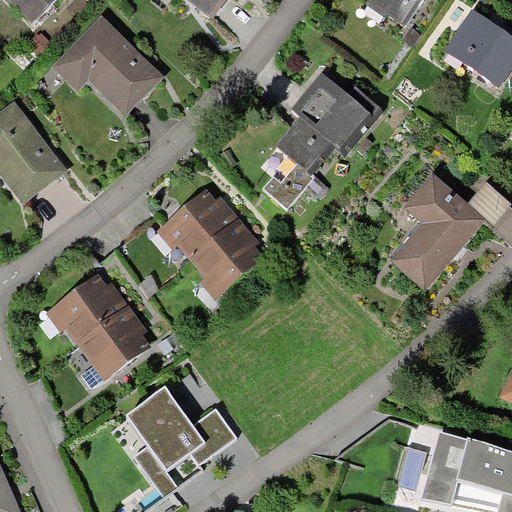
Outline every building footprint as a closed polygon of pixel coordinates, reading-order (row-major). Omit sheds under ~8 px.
[(5,0),(38,29),(67,0),(5,0)] [(181,0),(194,10),(215,27),(237,0),(181,0)] [(421,0),(367,0),(366,3),(384,16),(387,12),(404,24),(421,0)] [(511,36),(497,26),(474,10),(447,50),(500,87),(511,70),(511,36)] [(170,83),(109,25),(57,79),(83,104),(97,90),(131,123),(170,83)] [(352,97),(326,74),(293,111),(299,116),(274,144),(298,165),(282,183),(274,176),(264,187),(288,208),(337,151),(344,158),(387,110),(361,86),(352,97)] [(72,179),(22,115),(0,132),(0,176),(31,213),(72,179)] [(425,290),(486,219),(469,203),(438,176),(406,211),(422,225),(391,261),(425,290)] [(511,202),(488,182),(469,203),(486,219),(493,225),(511,203),(511,202)] [(218,202),(206,189),(156,231),(174,252),(179,248),(204,277),(199,280),(216,300),(265,258),(256,247),(261,242),(259,239),(227,201),(223,197),(218,202)] [(112,288),(103,275),(46,314),(61,335),(66,331),(92,368),(85,374),(95,389),(155,347),(146,335),(150,332),(146,326),(119,288),(116,285),(112,288)] [(511,371),(500,399),(511,403),(511,371)] [(193,426),(166,388),(128,415),(150,445),(134,456),(165,499),(204,471),(198,464),(236,437),(216,410),(193,426)] [(420,504),(469,511),(511,511),(511,454),(389,423),(333,462),(424,486),(420,504)] [(21,511),(0,463),(0,511),(21,511)]
